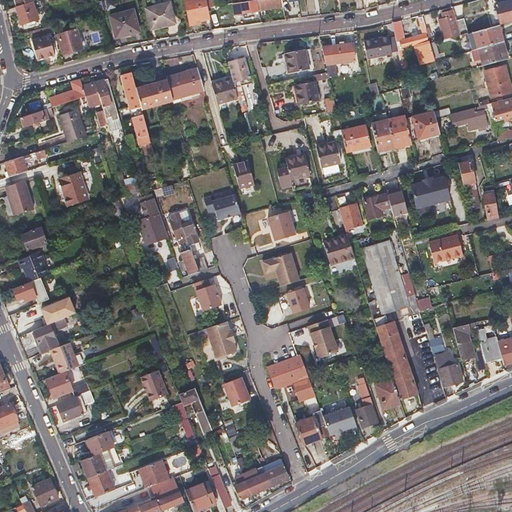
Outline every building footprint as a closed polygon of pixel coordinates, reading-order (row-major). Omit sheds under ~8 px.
[(213,0),(184,0),(189,24),(209,19),(207,8),(214,7),(215,7),(213,0)] [(240,12),(258,9),(256,0),(252,0),(238,3),(240,12)] [(256,0),(258,9),(267,7),(282,5),(281,0),(256,0)] [(508,0),(495,4),(496,7),(497,10),(495,11),(496,17),(499,16),(501,23),(511,20),(511,3),(511,0),(508,0)] [(31,2),(16,6),(22,23),(36,19),(31,2)] [(167,3),(156,6),(145,9),(150,28),(172,22),(167,3)] [(230,13),(240,12),(238,3),(229,4),(230,9),(230,13)] [(115,37),(126,34),(137,31),(132,10),(109,16),(115,37)] [(456,20),(455,16),(454,12),(453,10),(443,13),(444,18),(439,19),(444,39),(460,34),(456,20)] [(437,26),(433,12),(422,15),(422,17),(426,29),(437,26)] [(414,45),(416,55),(419,65),(435,60),(426,29),(422,17),(418,18),(422,33),(404,38),(400,21),(392,23),(395,35),(396,40),(398,40),(400,48),(414,45)] [(464,18),(456,20),(460,34),(468,32),(464,18)] [(31,37),(53,31),(51,25),(29,32),(31,37)] [(473,33),(478,48),(503,41),(498,26),(473,33)] [(61,52),(62,52),(63,52),(63,53),(75,50),(74,48),(80,47),(75,30),(56,35),(61,52)] [(395,35),(389,36),(392,53),(399,51),(396,40),(395,35)] [(54,55),(51,45),(48,36),(32,41),(38,59),(54,55)] [(389,36),(376,39),(363,42),(367,59),(392,53),(389,36)] [(326,64),(340,61),(354,58),(350,41),(322,47),(326,64)] [(503,41),(478,48),(483,65),(508,58),(503,41)] [(289,72),(299,70),(309,69),(306,49),(286,53),(289,72)] [(231,76),(233,81),(249,77),(244,57),(228,62),(231,76)] [(511,90),(511,82),(510,83),(505,66),(484,72),(490,96),(511,90)] [(402,67),(399,68),(395,69),(398,85),(406,83),(403,69),(402,67)] [(166,80),(171,99),(172,100),(204,91),(197,68),(165,77),(166,80)] [(138,99),(136,91),(135,89),(131,73),(121,75),(130,108),(140,105),(138,99)] [(234,86),(233,81),(231,76),(223,78),(224,80),(211,84),(216,102),(237,97),(234,86)] [(106,78),(94,82),(101,103),(104,115),(107,124),(108,127),(113,126),(112,120),(118,118),(106,78)] [(85,97),(81,86),(79,80),(71,82),(73,90),(74,92),(68,94),(67,92),(37,101),(40,111),(46,109),(52,107),(85,97)] [(140,108),(171,99),(166,80),(135,89),(136,91),(138,99),(140,105),(140,108)] [(299,104),(308,102),(318,100),(315,81),(295,85),(299,104)] [(94,82),(81,86),(85,97),(88,107),(96,104),(101,103),(94,82)] [(376,84),(369,85),(372,97),(378,95),(376,84)] [(240,85),(234,86),(237,97),(238,101),(239,106),(246,104),(240,85)] [(261,102),(258,94),(256,87),(251,88),(255,104),(261,102)] [(511,96),(486,104),(487,109),(490,120),(495,119),(496,120),(503,118),(504,123),(510,121),(509,117),(511,116),(511,96)] [(96,104),(100,116),(104,115),(101,103),(96,104)] [(140,105),(130,108),(132,117),(135,116),(142,114),(140,108),(140,105)] [(456,125),(461,124),(466,123),(467,130),(478,127),(484,125),(486,125),(483,110),(481,105),(453,113),(456,125)] [(49,117),(46,109),(40,111),(22,117),(25,126),(50,119),(49,117)] [(85,137),(81,124),(77,111),(59,116),(67,143),(85,137)] [(434,112),(407,118),(412,140),(426,137),(439,134),(434,112)] [(150,142),(142,114),(135,116),(132,117),(137,136),(138,140),(139,139),(141,144),(150,142)] [(100,127),(107,124),(104,115),(100,116),(97,117),(100,127)] [(406,117),(389,120),(395,149),(413,146),(412,140),(407,118),(406,117)] [(395,149),(389,120),(372,124),(378,153),(395,149)] [(346,152),(358,149),(370,147),(365,126),(341,131),(346,152)] [(494,134),(496,141),(511,136),(511,129),(508,131),(508,130),(494,134)] [(323,166),(325,174),(340,171),(338,163),(341,162),(336,143),(317,147),(321,167),(323,166)] [(34,153),(35,156),(36,160),(46,157),(44,150),(34,153)] [(25,165),(27,164),(29,163),(27,158),(29,157),(28,155),(15,160),(14,159),(6,162),(10,177),(27,171),(25,165)] [(287,168),(282,169),(280,169),(284,184),(292,183),(291,179),(309,175),(305,155),(285,159),(287,168)] [(460,164),(463,174),(465,183),(464,184),(467,197),(477,194),(467,155),(457,158),(459,164),(460,164)] [(253,182),(250,171),(247,160),(232,164),(238,186),(253,182)] [(79,172),(69,175),(59,179),(68,205),(88,198),(79,172)] [(410,185),(417,208),(418,207),(420,214),(423,217),(430,215),(431,211),(430,205),(449,200),(443,176),(432,179),(432,177),(422,180),(423,182),(410,185)] [(24,182),(14,185),(5,188),(13,216),(33,210),(24,182)] [(386,193),(391,210),(392,215),(407,211),(401,187),(386,192),(386,193)] [(494,189),(489,190),(485,191),(488,205),(491,219),(499,217),(494,189)] [(137,197),(145,219),(156,215),(148,193),(137,197)] [(217,218),(240,212),(235,193),(212,200),(210,195),(203,197),(207,211),(215,209),(217,218)] [(368,217),(391,210),(386,193),(377,196),(363,200),(368,217)] [(115,222),(125,218),(117,200),(107,204),(115,222)] [(345,229),(353,226),(362,223),(355,203),(338,208),(345,229)] [(180,210),(177,211),(181,225),(185,223),(180,210)] [(274,240),(296,233),(289,210),(267,216),(274,240)] [(181,225),(177,211),(170,214),(171,217),(168,218),(175,240),(171,242),(173,246),(186,241),(188,246),(197,243),(189,222),(185,223),(181,225)] [(156,215),(145,219),(137,221),(146,245),(167,238),(158,214),(156,215)] [(28,257),(41,252),(48,250),(40,228),(31,231),(32,233),(21,237),(28,257)] [(329,263),(353,256),(346,233),(338,236),(336,236),(331,238),(322,241),(329,263)] [(462,255),(459,245),(457,236),(428,243),(433,262),(462,255)] [(388,242),(374,246),(361,250),(376,298),(381,314),(408,306),(411,314),(418,312),(416,305),(408,273),(399,276),(388,242)] [(198,273),(194,263),(189,250),(180,253),(189,276),(198,273)] [(43,260),(41,252),(28,257),(18,260),(21,268),(23,267),(28,282),(29,282),(40,278),(47,275),(41,260),(43,260)] [(280,285),(298,279),(290,252),(262,260),(265,271),(275,269),(280,285)] [(201,261),(194,263),(198,273),(205,270),(201,261)] [(30,299),(32,303),(33,306),(49,300),(40,278),(29,282),(29,284),(12,291),(15,300),(21,297),(23,302),(30,299)] [(207,279),(193,284),(204,312),(222,305),(214,284),(210,286),(207,279)] [(496,282),(498,290),(506,288),(504,280),(496,282)] [(292,312),(309,307),(302,285),(295,287),(295,289),(286,292),(292,312)] [(376,298),(367,301),(373,319),(382,317),(381,314),(376,298)] [(430,301),(416,305),(418,312),(420,311),(431,307),(430,301)] [(399,401),(408,398),(417,395),(410,370),(395,322),(388,324),(385,316),(382,317),(373,319),(392,379),(399,401)] [(318,357),(337,351),(327,318),(307,324),(318,357)] [(66,326),(63,319),(55,323),(56,326),(57,330),(66,326)] [(486,328),(493,326),(491,319),(484,320),(486,328)] [(226,322),(205,329),(217,359),(237,351),(234,342),(235,341),(230,330),(229,331),(226,322)] [(474,343),(478,342),(478,340),(473,322),(453,327),(461,359),(475,356),(471,340),(468,341),(467,337),(463,338),(461,332),(471,330),(474,343)] [(40,354),(49,350),(58,347),(50,329),(49,327),(33,333),(40,354)] [(369,338),(367,331),(352,335),(354,343),(369,338)] [(151,339),(162,364),(167,362),(157,337),(151,339)] [(480,348),(484,363),(501,359),(500,354),(496,339),(486,341),(485,338),(478,340),(478,342),(480,348)] [(75,350),(71,342),(49,351),(59,374),(79,366),(73,351),(75,350)] [(485,369),(484,363),(480,348),(476,350),(481,370),(485,369)] [(511,350),(500,354),(501,359),(502,365),(511,362),(511,350)] [(266,367),(274,389),(292,381),(306,376),(298,353),(266,367)] [(461,380),(458,372),(456,363),(437,368),(441,385),(461,380)] [(370,367),(363,369),(365,378),(373,376),(370,367)] [(159,372),(142,378),(152,403),(169,396),(159,372)] [(72,389),(69,381),(66,373),(47,381),(53,399),(73,392),(75,397),(80,395),(86,393),(91,391),(88,383),(72,389)] [(292,381),(299,399),(313,394),(306,376),(292,381)] [(400,405),(399,401),(392,379),(373,385),(381,411),(400,405)] [(366,405),(365,405),(364,405),(365,408),(356,411),(362,429),(377,424),(370,406),(372,406),(365,384),(359,386),(357,386),(361,400),(364,399),(366,405)] [(193,406),(198,418),(204,433),(211,430),(195,390),(180,396),(184,406),(186,405),(192,403),(193,406)] [(91,403),(86,393),(80,395),(84,405),(91,403)] [(81,406),(79,406),(78,407),(75,399),(57,405),(62,421),(84,413),(81,406)] [(320,415),(328,437),(347,429),(348,432),(356,429),(348,404),(320,415)] [(0,428),(18,421),(14,413),(10,405),(0,408),(0,428)] [(310,413),(310,414),(311,416),(293,422),(301,442),(326,434),(317,411),(310,413)] [(182,423),(189,440),(196,437),(189,420),(182,423)] [(111,431),(106,433),(113,449),(118,448),(111,431)] [(94,457),(99,455),(113,449),(106,433),(87,440),(91,449),(94,457)] [(252,436),(255,442),(263,439),(260,433),(252,436)] [(243,439),(246,446),(255,442),(252,436),(243,439)] [(226,447),(219,450),(223,460),(230,457),(226,447)] [(257,450),(262,462),(266,460),(262,448),(257,450)] [(253,452),(257,464),(262,462),(257,450),(253,452)] [(106,472),(99,455),(94,457),(80,462),(87,480),(105,473),(106,472)] [(265,468),(266,473),(285,466),(283,461),(265,468)] [(150,488),(169,480),(162,462),(138,471),(145,489),(150,488)] [(234,466),(238,477),(244,474),(240,464),(234,466)] [(266,473),(263,475),(269,487),(290,479),(285,466),(266,473)] [(258,471),(260,476),(263,475),(266,473),(265,468),(258,471)] [(257,469),(244,474),(252,494),(269,487),(263,475),(260,476),(258,471),(257,469)] [(112,491),(105,473),(87,480),(94,498),(112,491)] [(223,507),(227,505),(230,504),(218,474),(212,477),(223,507)] [(252,494),(244,474),(238,477),(235,478),(238,485),(234,487),(239,499),(252,494)] [(50,479),(34,486),(32,486),(40,506),(57,499),(54,491),(52,486),(50,479)] [(173,479),(169,480),(150,488),(155,500),(159,511),(182,502),(173,479)] [(192,511),(197,511),(204,509),(215,505),(207,484),(185,492),(192,511)] [(154,511),(159,511),(155,500),(145,504),(144,502),(138,505),(137,504),(123,509),(124,511),(129,511),(137,509),(138,511),(154,511)] [(27,511),(41,511),(42,511),(41,511),(33,511),(28,502),(23,504),(27,511)]
